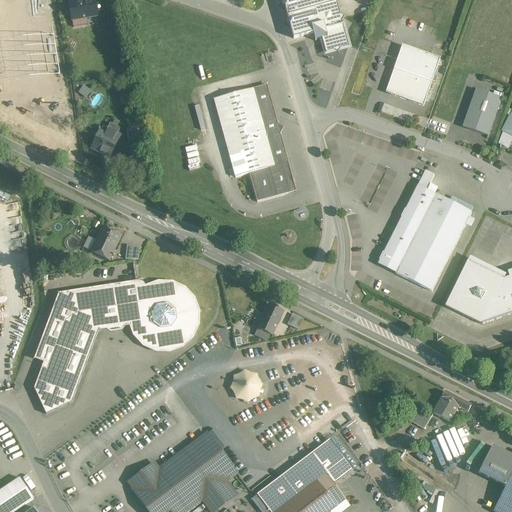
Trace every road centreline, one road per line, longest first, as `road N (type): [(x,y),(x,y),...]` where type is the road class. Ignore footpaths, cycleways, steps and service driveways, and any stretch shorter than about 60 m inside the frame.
road 1 (primary): [(0,143),(315,296)]
road 2 (unclassified): [(505,194),(499,178),(424,138),(352,115),(307,121)]
road 3 (primary): [(315,296),(511,401)]
road 4 (unclassified): [(315,296),(337,233),(307,121)]
road 5 (unclassified): [(0,407),(60,511)]
